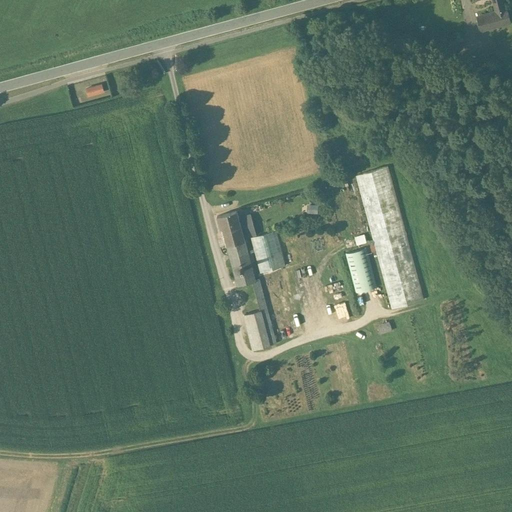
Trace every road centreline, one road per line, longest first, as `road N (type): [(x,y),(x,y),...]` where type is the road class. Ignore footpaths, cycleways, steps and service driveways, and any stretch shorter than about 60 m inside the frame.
road 1 (secondary): [(327,0),(0,88)]
road 2 (track): [(252,357),(244,366),(254,417),(245,425),(81,458),(0,451)]
